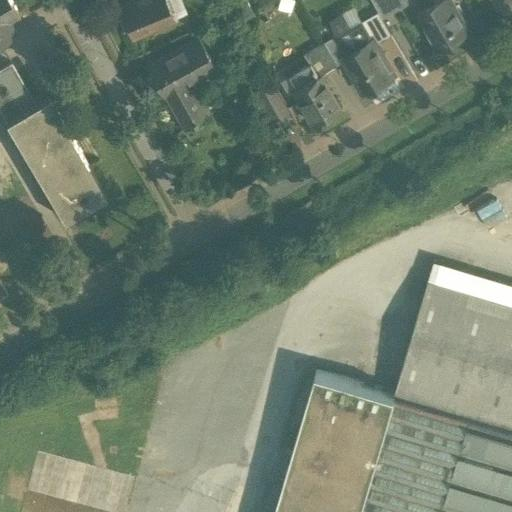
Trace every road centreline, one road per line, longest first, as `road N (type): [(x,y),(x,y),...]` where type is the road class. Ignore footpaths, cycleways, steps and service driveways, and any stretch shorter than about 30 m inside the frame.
road 1 (residential): [(511,55),(197,238)]
road 2 (residential): [(77,0),(197,238)]
road 3 (residential): [(197,238),(0,353)]
